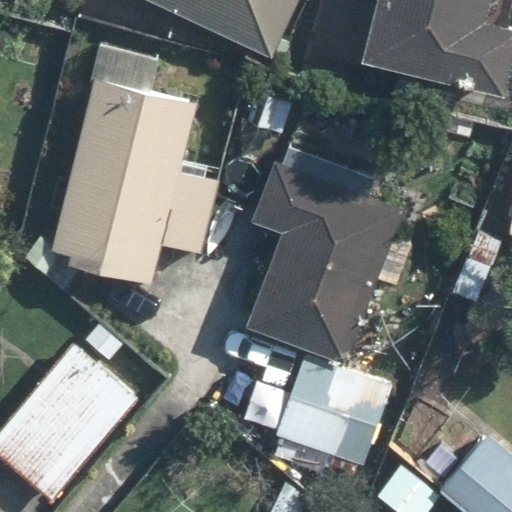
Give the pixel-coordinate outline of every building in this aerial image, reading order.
[(176,0),(281,52),(306,0),(176,0)] [(491,0),(375,0),(363,48),(506,84),(511,60),(511,18),(488,13),(491,0)] [(51,253),(150,278),(160,238),(198,248),(216,175),(179,166),(195,100),(96,75),(51,253)] [(356,359),(412,206),(374,192),(381,174),(296,143),(267,220),(289,228),(255,322),(356,359)] [(0,422),(0,447),(52,493),(138,394),(73,339),(0,422)] [(401,381),(311,352),(284,435),(374,464),(401,381)] [(511,511),(511,438),(497,426),(444,488),(445,490),(471,511),(511,511)] [(365,511),(370,495),(289,471),(276,511),(365,511)]
